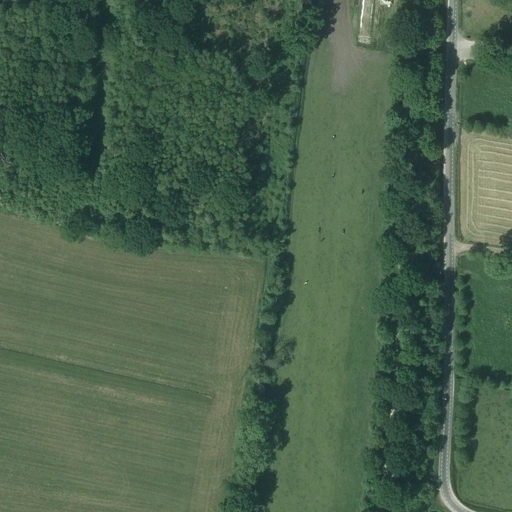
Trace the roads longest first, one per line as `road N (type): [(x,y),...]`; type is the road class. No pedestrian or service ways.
road 1 (tertiary): [(459,511),(442,481),(452,0)]
road 2 (track): [(101,188),(95,166),(105,0)]
